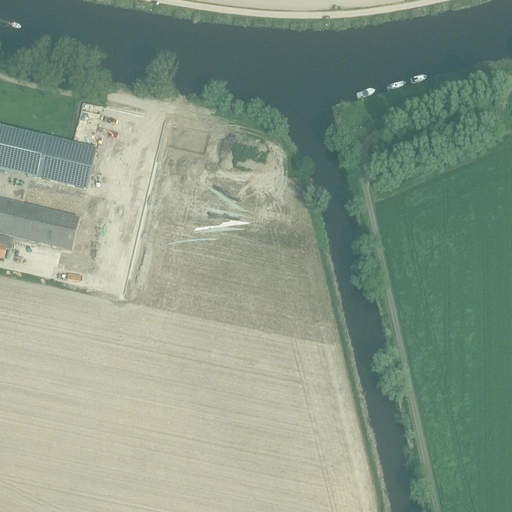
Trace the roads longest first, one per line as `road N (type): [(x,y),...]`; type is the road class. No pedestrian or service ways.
road 1 (unclassified): [(436,511),(362,150),(374,135),(511,79)]
road 2 (track): [(433,0),(330,15),(159,0)]
